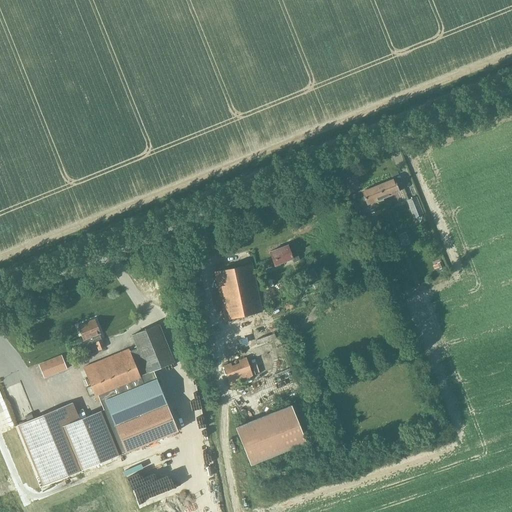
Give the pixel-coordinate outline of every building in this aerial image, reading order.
[(377,186),(382,198),(398,192),(393,179),(377,186)] [(366,205),(382,198),(377,186),(361,192),(366,205)] [(405,200),(412,216),(413,219),(423,215),(415,196),(405,200)] [(351,207),(356,220),(363,217),(358,204),(351,207)] [(402,233),(398,235),(402,247),(407,245),(402,233)] [(292,263),(299,260),(294,248),(288,250),(286,246),(269,252),(274,266),(291,259),(292,263)] [(224,320),(261,312),(251,265),(214,273),(224,320)] [(94,320),(77,327),(82,341),(83,346),(94,342),(97,350),(103,348),(99,335),(94,320)] [(71,403),(16,425),(41,486),(176,431),(153,372),(174,363),(158,325),(130,336),(136,350),(129,353),(128,350),(83,367),(97,402),(99,401),(103,409),(77,419),(71,403)] [(43,378),(66,369),(60,355),(37,364),(43,378)] [(229,385),(252,377),(245,358),(238,361),(239,363),(231,365),(230,364),(222,366),(229,385)] [(259,390),(263,385),(254,378),(250,384),(259,390)] [(19,385),(4,390),(10,405),(24,400),(19,385)] [(240,392),(229,394),(231,405),(242,402),(240,392)] [(249,413),(246,404),(232,408),(234,417),(249,413)] [(250,465),(305,443),(290,404),(234,427),(250,465)] [(135,475),(129,480),(133,485),(140,480),(135,475)] [(151,492),(165,486),(162,478),(148,483),(151,492)]
